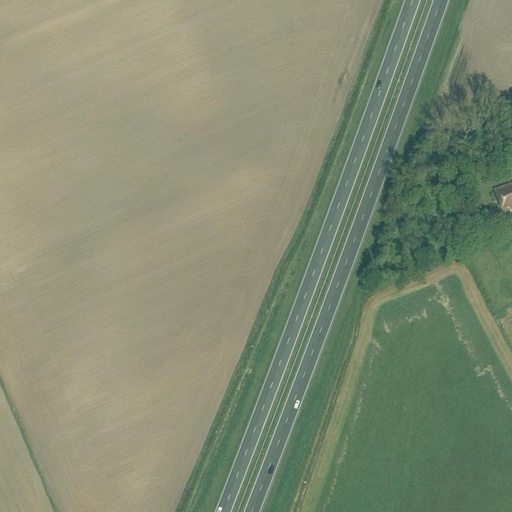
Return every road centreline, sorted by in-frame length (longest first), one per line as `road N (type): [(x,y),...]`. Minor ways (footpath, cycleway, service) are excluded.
road 1 (trunk): [(251,511),(440,0)]
road 2 (trunk): [(410,0),(223,511)]
